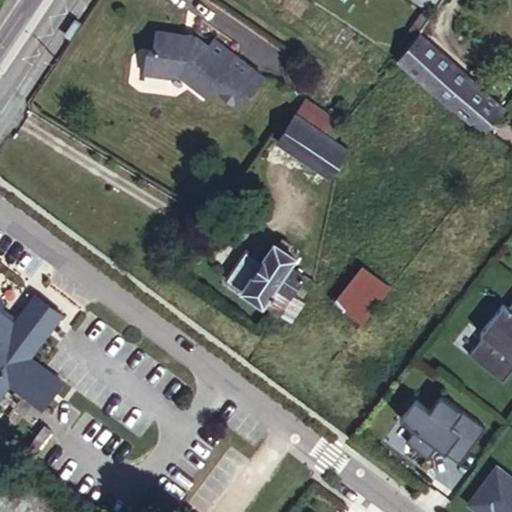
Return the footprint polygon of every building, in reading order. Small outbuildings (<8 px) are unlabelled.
[(407,0),(429,15),(439,0),(407,0)] [(411,26),(418,31),(427,17),(421,13),(411,26)] [(213,87),(239,107),(262,78),(213,39),(209,43),(196,33),(156,26),(153,46),(147,45),(143,69),(167,73),(172,71),(178,73),(206,96),(213,87)] [(490,129),(511,103),(415,35),(396,64),(490,129)] [(348,150),(342,145),(333,138),(342,125),(304,99),(276,140),(330,178),(348,150)] [(275,241),(271,239),(257,259),(242,249),(223,278),(277,314),(303,274),(289,264),(295,255),(286,249),(290,243),(279,236),(275,241)] [(332,301),(362,325),(392,287),(362,264),(355,273),(350,278),(332,301)] [(0,312),(0,310),(3,307),(5,305),(0,301),(0,397),(10,384),(42,409),(63,382),(31,357),(63,315),(37,295),(18,318),(15,323),(0,312)] [(511,301),(510,304),(506,301),(483,330),(487,332),(472,351),(505,377),(511,367),(511,301)] [(18,318),(3,307),(0,310),(0,312),(15,323),(18,318)] [(443,446),(446,443),(451,447),(448,450),(459,458),(486,423),(452,399),(442,413),(431,405),(416,425),(427,433),(418,445),(434,457),(443,446)] [(0,511),(74,511),(0,456),(0,511)] [(511,511),(511,477),(495,465),(470,498),(489,511),(498,511),(499,511),(500,511),(511,511)]
